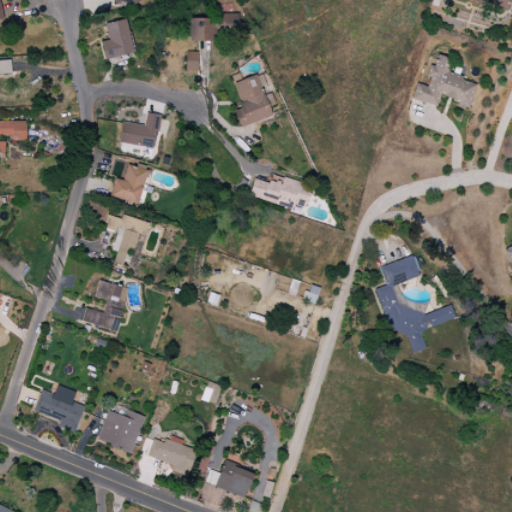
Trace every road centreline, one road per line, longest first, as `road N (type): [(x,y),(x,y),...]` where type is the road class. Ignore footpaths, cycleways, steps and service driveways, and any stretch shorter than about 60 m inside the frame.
road 1 (residential): [(63,0),(92,144),(0,436)]
road 2 (residential): [(278,511),(362,233)]
road 3 (residential): [(0,436),(189,511)]
